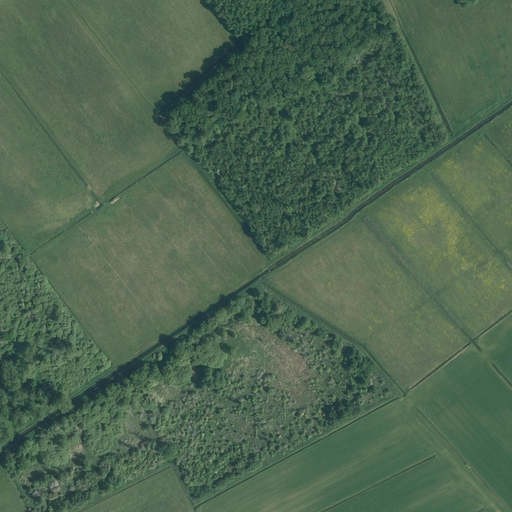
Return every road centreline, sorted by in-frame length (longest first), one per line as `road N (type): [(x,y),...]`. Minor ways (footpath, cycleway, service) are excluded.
road 1 (track): [(273,259),(162,115),(242,45)]
road 2 (track): [(453,137),(270,261)]
road 3 (track): [(383,0),(448,140)]
